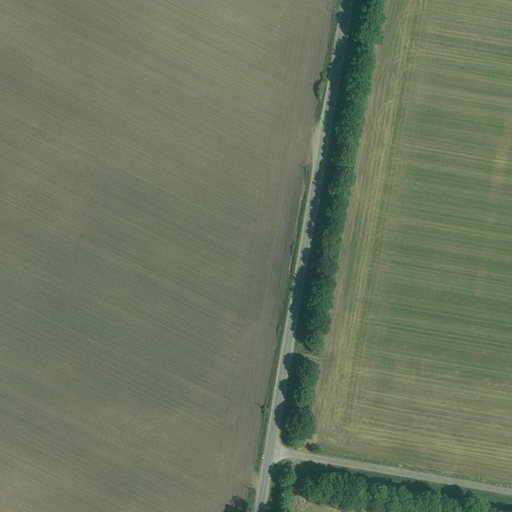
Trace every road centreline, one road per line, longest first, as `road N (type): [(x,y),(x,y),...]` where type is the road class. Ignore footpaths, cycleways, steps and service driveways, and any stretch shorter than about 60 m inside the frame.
road 1 (unclassified): [(270,450),(347,0)]
road 2 (unclassified): [(270,450),(511,491)]
